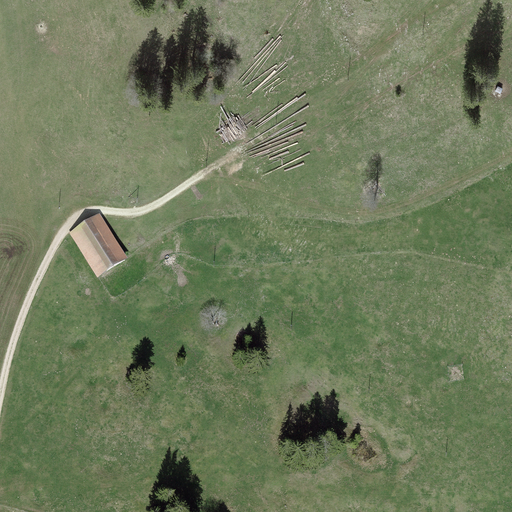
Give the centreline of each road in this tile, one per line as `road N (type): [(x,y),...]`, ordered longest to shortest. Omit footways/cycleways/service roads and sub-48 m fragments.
road 1 (track): [(0,396),(24,310),(66,226),(88,211),(146,209),(211,167)]
road 2 (track): [(511,151),(425,201),(376,212),(341,210),(211,167)]
